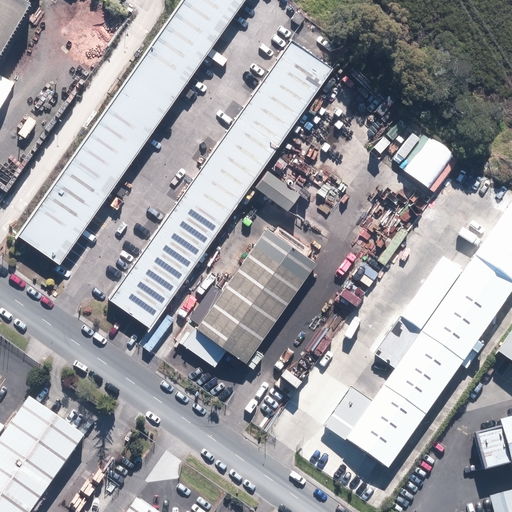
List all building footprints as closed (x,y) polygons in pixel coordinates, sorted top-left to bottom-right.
[(107,0),(106,3),(141,23),(153,0),(107,0)] [(234,12),(217,0),(182,0),(168,20),(209,48),(234,12)] [(242,0),(217,0),(234,12),(242,0)] [(0,48),(21,14),(0,1),(0,48)] [(209,48),(168,20),(143,56),(183,84),(209,48)] [(285,41),(259,78),(300,106),(326,69),(285,41)] [(183,84),(143,56),(117,93),(158,121),(183,84)] [(259,78),(233,115),(274,144),(300,106),(259,78)] [(158,121),(117,93),(92,129),(132,157),(158,121)] [(233,115),(207,152),(248,181),(274,144),(233,115)] [(132,157),(92,129),(67,165),(107,193),(132,157)] [(411,165),(425,175),(436,159),(423,150),(411,165)] [(207,152),(181,189),(223,218),(248,181),(207,152)] [(107,193),(67,165),(41,202),(82,230),(107,193)] [(260,173),(248,189),(280,212),(292,196),(260,173)] [(181,189),(155,226),(197,255),(223,218),(181,189)] [(82,230),(41,202),(16,238),(56,266),(82,230)] [(347,438),(389,467),(511,290),(511,202),(421,332),(401,317),(375,354),(395,368),(372,400),(351,385),(323,425),(345,440),(347,438)] [(155,226),(129,263),(171,292),(197,255),(155,226)] [(315,263),(268,231),(196,333),(243,366),(315,263)] [(129,263),(103,301),(145,329),(171,292),(129,263)] [(511,331),(495,355),(511,366),(511,331)] [(296,385),(282,373),(271,386),(285,397),(296,385)] [(0,511),(29,511),(84,435),(29,396),(0,437),(0,511)] [(511,415),(500,419),(502,425),(476,432),(486,469),(511,462),(511,415)] [(327,466),(323,472),(336,481),(341,474),(327,466)] [(494,511),(511,511),(511,491),(491,497),(494,511)] [(159,511),(136,496),(125,511),(159,511)]
